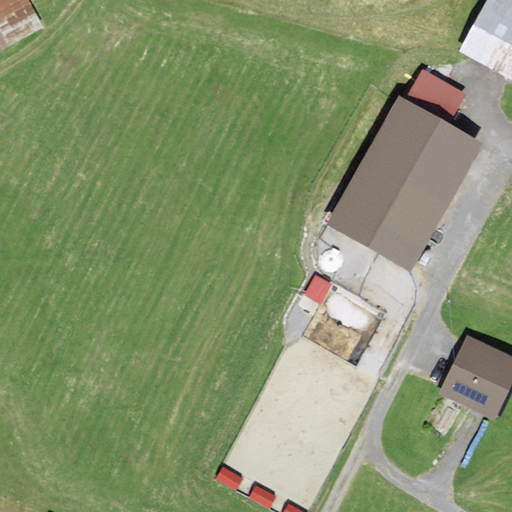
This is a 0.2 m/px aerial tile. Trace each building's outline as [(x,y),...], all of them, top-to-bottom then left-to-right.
[(0,0),(0,50),(40,29),(23,0),(0,0)] [(511,0),(491,0),(462,54),(511,82),(511,0)] [(452,115),(466,89),(421,65),(407,91),(452,115)] [(477,151),(404,108),(336,225),(410,268),(477,151)] [(511,374),(511,362),(471,342),(445,395),(490,418),(511,374)]
